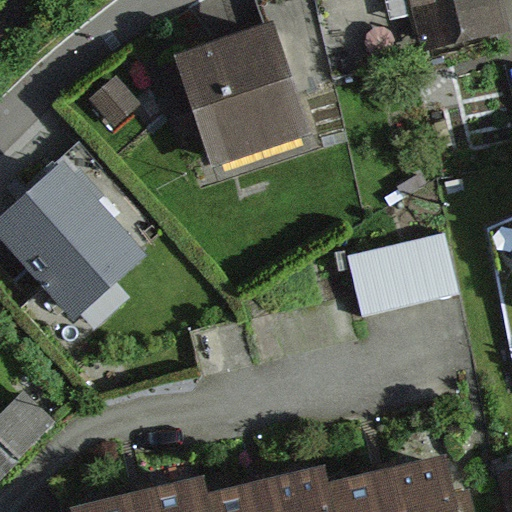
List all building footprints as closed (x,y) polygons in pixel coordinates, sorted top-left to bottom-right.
[(402,0),(312,0),(328,72),(414,54),(402,0)] [(402,0),(414,54),(504,36),(496,0),(402,0)] [(270,31),(181,60),(216,167),(306,138),(270,31)] [(80,194),(61,174),(0,231),(0,259),(71,335),(147,264),(80,194)] [(511,214),(488,225),(511,365),(511,214)] [(443,236),(347,258),(361,319),(457,296),(443,236)] [(0,482),(20,462),(58,424),(25,392),(0,417),(0,482)] [(204,471),(77,503),(79,511),(475,511),(467,481),(459,483),(448,442),(333,472),(329,457),(209,488),(204,471)]
